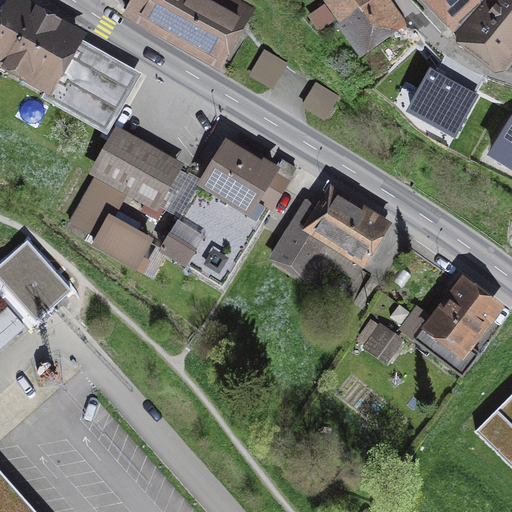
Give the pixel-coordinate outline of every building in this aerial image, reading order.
[(128,0),(125,7),(216,58),(238,19),(204,0),(128,0)] [(330,0),(344,20),(371,0),(330,0)] [(388,0),(371,0),(344,20),(362,45),(401,17),(388,0)] [(429,0),(458,30),(485,0),(429,0)] [(511,0),(485,0),(458,30),(497,61),(511,41),(511,0)] [(135,75),(12,6),(0,28),(0,57),(1,57),(57,89),(52,98),(106,128),(135,75)] [(286,65),(266,54),(254,76),(274,87),(286,65)] [(475,95),(431,72),(410,111),(454,134),(475,95)] [(340,96),(320,85),(308,107),(328,118),(340,96)] [(511,121),(492,155),(511,167),(511,121)] [(179,169),(118,135),(98,172),(126,188),(158,206),(179,169)] [(281,161),(274,172),(262,165),(261,167),(225,145),(162,250),(222,288),(295,169),(281,161)] [(135,269),(150,243),(108,220),(126,188),(98,172),(70,222),(98,238),(93,246),(135,269)] [(308,206),(275,258),(304,276),(328,238),(361,259),(381,227),(332,196),(321,214),(308,206)] [(17,299),(37,321),(60,301),(40,279),(17,299)] [(418,310),(401,331),(462,377),(479,355),(467,345),(495,310),(463,286),(432,326),(428,322),(430,319),(418,310)] [(0,350),(24,328),(8,310),(0,316),(0,350)] [(381,327),(372,340),(391,353),(400,341),(381,327)] [(511,394),(476,433),(511,468),(511,394)] [(36,511),(0,471),(0,511),(36,511)]
